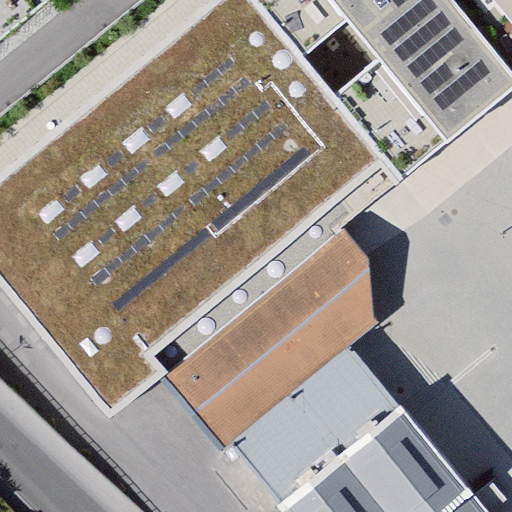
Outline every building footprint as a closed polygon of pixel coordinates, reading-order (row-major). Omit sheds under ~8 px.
[(389,174),(251,0),(210,0),(0,165),(0,272),(101,401),(389,174)] [(511,61),(461,0),(335,0),(448,138),(511,86),(511,61)] [(511,178),(468,214),(511,266),(511,178)] [(170,372),(233,454),(237,449),(356,352),(384,327),(375,265),(348,234),(170,372)] [(284,507),(400,406),(356,352),(237,449),(284,507)] [(170,372),(74,450),(138,511),(161,511),(233,454),(170,372)] [(488,511),(400,406),(284,507),(287,511),(488,511)]
